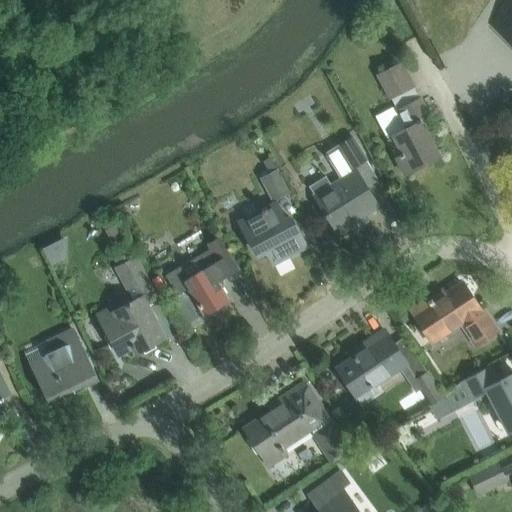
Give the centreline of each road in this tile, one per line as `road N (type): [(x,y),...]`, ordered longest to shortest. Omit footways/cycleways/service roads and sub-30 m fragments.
road 1 (residential): [(156,413),(396,262),(460,249),(499,261)]
road 2 (residential): [(511,232),(416,46)]
road 3 (residential): [(0,490),(156,413)]
road 4 (residential): [(229,511),(156,413)]
